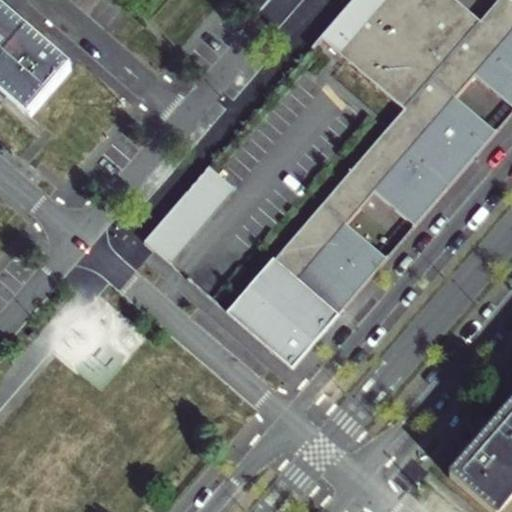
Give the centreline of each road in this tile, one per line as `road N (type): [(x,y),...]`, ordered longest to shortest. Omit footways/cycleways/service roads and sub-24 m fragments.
road 1 (residential): [(511,161),(287,420)]
road 2 (residential): [(78,241),(287,420)]
road 3 (residential): [(358,481),(511,303)]
road 4 (residential): [(183,119),(42,0)]
road 5 (residential): [(78,241),(183,119)]
road 6 (residential): [(183,119),(287,0)]
road 7 (residential): [(0,333),(78,241)]
road 8 (residential): [(287,420),(208,511)]
